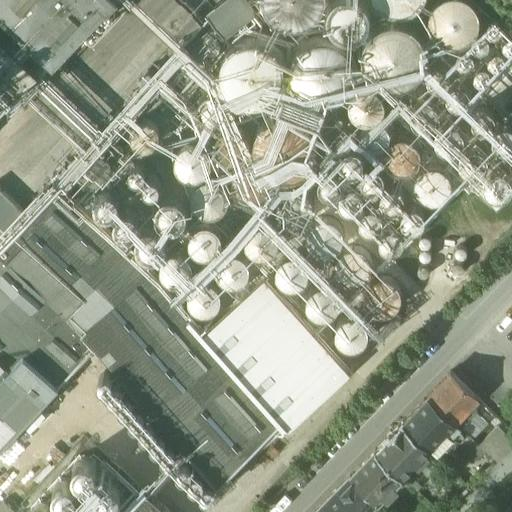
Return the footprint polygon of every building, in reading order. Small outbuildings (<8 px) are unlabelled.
[(108,0),(0,0),(0,5),(55,57),(108,0)] [(247,0),(225,0),(208,14),(224,35),(256,10),(247,0)] [(41,65),(0,27),(0,76),(10,66),(26,80),(41,65)] [(10,66),(0,76),(0,84),(12,95),(26,80),(10,66)] [(49,72),(40,80),(43,83),(46,84),(48,84),(52,80),(52,78),(52,76),(49,72)] [(111,164),(89,144),(67,167),(89,187),(111,164)] [(265,277),(204,332),(161,283),(51,182),(51,183),(0,236),(0,377),(63,311),(95,346),(189,453),(190,453),(218,485),(283,418),(290,426),(351,372),(350,371),(349,371),(265,277)] [(95,346),(63,311),(0,377),(0,447),(81,363),(95,346)] [(478,397),(452,372),(428,395),(461,427),(461,426),(462,427),(477,411),(471,405),(478,397)] [(108,374),(105,373),(103,374),(101,375),(100,377),(98,380),(99,382),(100,384),(101,386),(103,387),(106,387),(109,386),(110,386),(112,384),(112,382),(113,380),(112,376),(110,374),(108,374)] [(119,386),(116,385),(114,386),(112,387),(110,389),(109,392),(110,394),(110,396),(112,397),(113,399),(116,399),(119,398),(121,397),(122,396),(123,394),(123,392),(122,389),(121,387),(119,386)] [(461,427),(428,395),(403,421),(430,447),(444,434),(448,439),(461,427)] [(130,398),(127,397),(124,398),(122,399),(121,401),(120,404),(120,406),(121,408),(122,409),(124,411),(127,411),(128,411),(130,410),(132,409),(133,408),(133,406),(134,404),(133,402),(133,400),(132,399),(130,398)] [(141,410),(139,409),(137,409),(135,410),(133,411),(131,412),(131,414),(130,416),(131,418),(132,420),(133,422),(135,423),(137,423),(140,423),(142,421),(143,420),(144,419),(144,417),(144,416),(144,414),(143,412),(141,410)] [(151,422),(148,421),(146,421),(144,422),(143,423),(142,424),(141,425),(141,427),(141,430),(142,432),(144,434),(145,435),(148,435),(150,435),(152,434),(153,433),(154,431),(155,428),(154,426),(154,424),(153,423),(151,422)] [(430,447),(403,421),(376,451),(402,477),(414,465),(419,469),(430,457),(425,452),(430,447)] [(511,447),(511,442),(498,427),(480,445),(496,463),(511,447)] [(161,434),(158,433),(156,434),(154,435),(152,436),(152,438),(151,440),(152,442),(152,444),(153,445),(155,446),(157,447),(159,447),(161,447),(162,446),(163,445),(165,444),(165,441),(165,440),(165,438),(164,436),(163,435),(161,434)] [(173,446),(171,445),(169,445),(166,446),(164,447),(163,449),(162,452),(162,455),(163,456),(165,458),(166,459),(169,459),(172,458),(174,457),(175,455),(176,452),(176,450),(175,448),(173,446)] [(376,451),(375,450),(350,476),(378,502),(384,496),(387,499),(399,486),(396,483),(402,477),(376,451)] [(85,481),(92,479),(96,475),(98,470),(97,464),(94,459),(89,457),(83,457),(78,460),(75,464),(74,472),(78,478),(85,481)] [(187,461),(185,461),(182,461),(180,462),(179,464),(178,467),(178,470),(179,471),(180,472),(181,474),(183,474),(185,475),(187,474),(189,473),(191,472),(191,470),(192,468),(192,466),(191,465),(191,464),(189,462),(187,461)] [(197,471),(194,472),(192,473),(190,475),(189,478),(190,480),(190,481),(191,483),(193,484),(195,485),(197,485),(198,485),(201,484),(203,482),(203,480),(204,478),(203,477),(203,475),(201,473),(200,472),(197,471)] [(350,476),(315,511),(368,511),(377,502),(350,476)] [(63,504),(71,502),(75,498),(77,492),(76,486),(72,482),(67,479),(62,479),(56,482),(53,487),(53,494),(56,501),(63,504)] [(109,506),(117,504),(121,500),(123,494),(122,488),(118,484),(113,481),(107,481),(102,484),(99,489),(98,496),(102,503),(109,506)] [(207,482),(205,483),(204,484),(202,486),(201,489),(202,491),(202,493),(204,494),(205,495),(208,496),(211,496),(213,494),(214,493),(215,492),(215,490),(215,489),(215,487),(214,485),(213,483),(211,482),(208,482),(207,482)] [(277,494),(268,485),(259,495),(258,497),(259,499),(264,504),(265,504),(267,504),(277,494)] [(170,511),(146,489),(124,511),(170,511)] [(57,511),(57,508),(53,503),(48,501),(43,501),(37,503),(34,508),(33,511),(57,511)]
